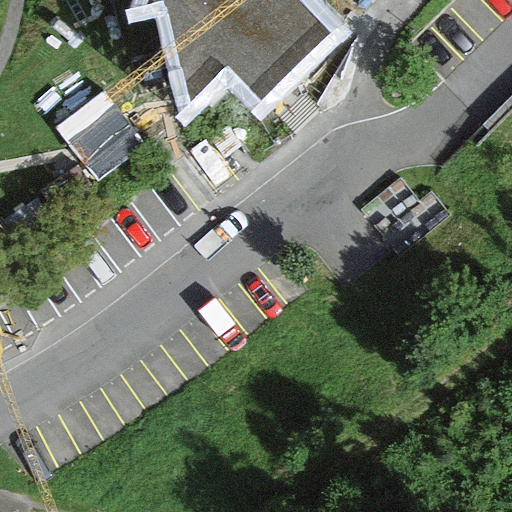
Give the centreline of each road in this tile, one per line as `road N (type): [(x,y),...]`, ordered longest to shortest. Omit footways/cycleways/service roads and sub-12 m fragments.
road 1 (residential): [(0,414),(146,324),(356,154),(460,106),(511,57)]
road 2 (track): [(511,338),(430,393),(286,511)]
